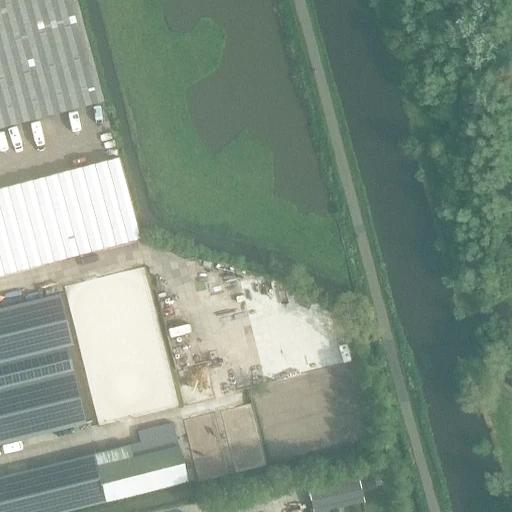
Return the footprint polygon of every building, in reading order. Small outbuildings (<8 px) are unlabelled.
[(0,0),(0,128),(103,101),(76,0),(0,0)] [(0,189),(0,276),(141,238),(119,157),(0,189)] [(0,444),(84,424),(65,348),(72,347),(59,295),(0,309),(0,444)] [(0,511),(61,511),(186,482),(172,424),(138,432),(140,444),(0,478),(0,511)] [(312,510),(363,497),(357,471),(306,483),(312,510)]
